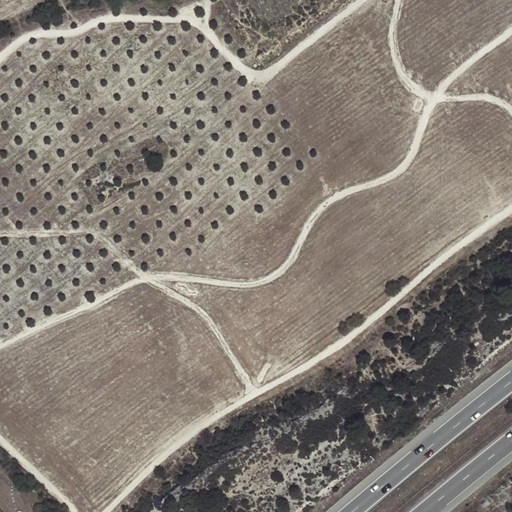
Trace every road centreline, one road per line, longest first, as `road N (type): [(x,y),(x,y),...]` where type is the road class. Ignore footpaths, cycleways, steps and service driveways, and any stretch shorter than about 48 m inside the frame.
road 1 (track): [(511,30),(433,96),(404,171),(316,212),(291,260),(268,279),(145,278),(16,339)]
road 2 (track): [(103,511),(222,411),(326,357),(511,206)]
road 3 (track): [(0,58),(23,36),(102,21),(197,20),(245,73),(262,77),(363,0)]
road 4 (motorway): [(511,380),(354,511)]
road 5 (track): [(398,0),(391,37),(414,87),(511,109)]
road 6 (track): [(145,278),(201,313),(258,393)]
